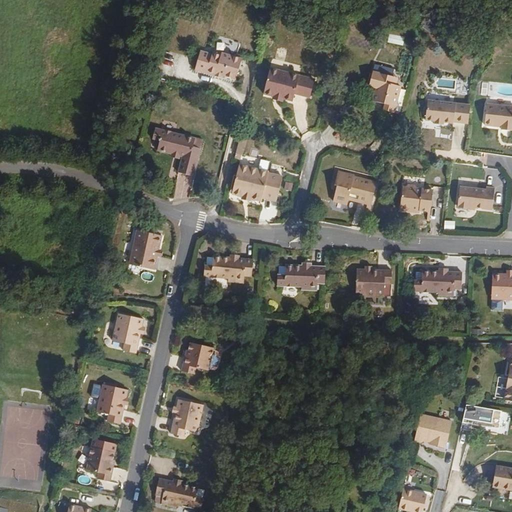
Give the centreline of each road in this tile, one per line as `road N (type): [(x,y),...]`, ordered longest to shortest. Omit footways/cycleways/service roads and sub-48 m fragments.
road 1 (residential): [(125,511),(193,219)]
road 2 (residential): [(511,250),(292,233)]
road 3 (residential): [(193,219),(82,174),(0,169)]
road 4 (residential): [(385,137),(365,152),(313,141),(292,233)]
